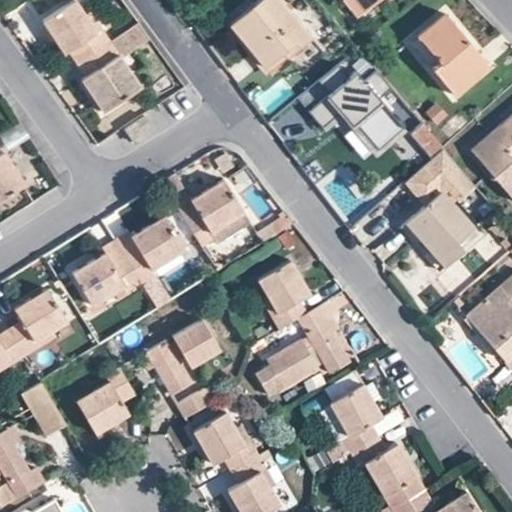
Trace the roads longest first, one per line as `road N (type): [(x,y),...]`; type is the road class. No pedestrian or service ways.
road 1 (residential): [(229,108),(511,471)]
road 2 (residential): [(100,190),(0,48)]
road 3 (residential): [(100,190),(229,108)]
road 4 (residential): [(147,0),(229,108)]
